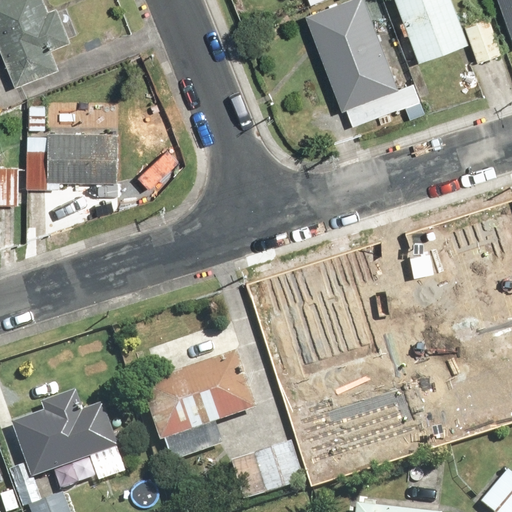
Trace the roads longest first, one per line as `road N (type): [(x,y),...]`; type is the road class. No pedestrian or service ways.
road 1 (residential): [(255,224),(0,314)]
road 2 (residential): [(511,141),(255,224)]
road 3 (residential): [(255,224),(165,0)]
